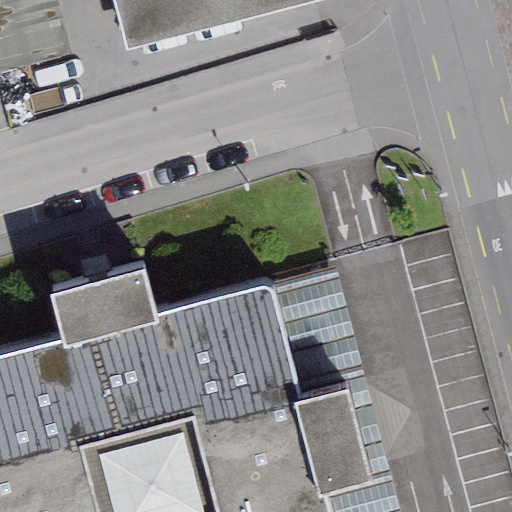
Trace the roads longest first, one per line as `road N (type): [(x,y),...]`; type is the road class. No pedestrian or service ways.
road 1 (residential): [(0,185),(457,56)]
road 2 (unknown): [(438,511),(326,93)]
road 3 (residential): [(511,264),(457,56)]
